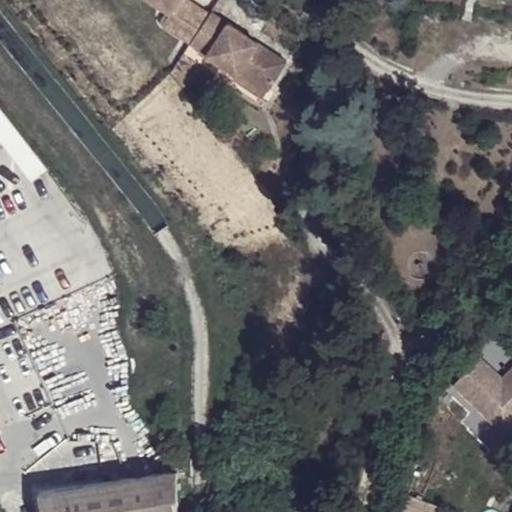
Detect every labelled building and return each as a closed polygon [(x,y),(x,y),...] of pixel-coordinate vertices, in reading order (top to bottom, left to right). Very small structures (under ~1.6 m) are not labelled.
[(164,0),(161,4),(172,14),(165,23),(190,43),(189,44),(234,79),(236,76),(263,97),(284,71),(212,15),(210,17),(187,0),(164,0)] [(257,105),(263,97),(236,76),(234,79),(230,84),(257,105)] [(46,169),(0,109),(0,139),(32,181),(46,169)] [(511,368),(504,377),(483,356),(455,384),(492,421),(511,401),(511,368)] [(511,422),(511,401),(492,421),(503,432),(511,422)] [(260,457),(274,461),(276,447),(263,444),(260,457)] [(170,511),(172,473),(104,482),(101,466),(38,475),(41,511),(170,511)] [(443,511),(446,505),(412,492),(406,507),(419,511),(443,511)] [(263,511),(266,502),(254,499),(250,511),(263,511)]
